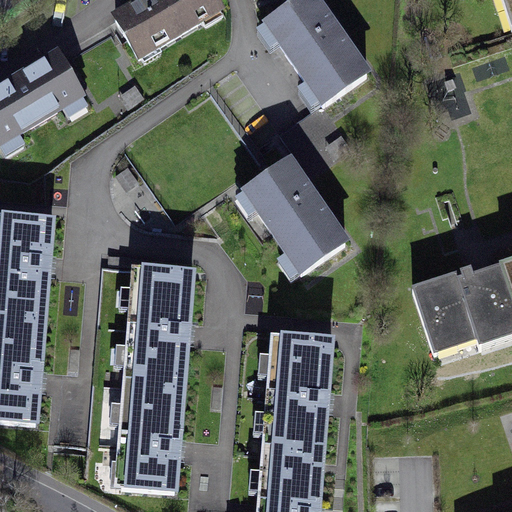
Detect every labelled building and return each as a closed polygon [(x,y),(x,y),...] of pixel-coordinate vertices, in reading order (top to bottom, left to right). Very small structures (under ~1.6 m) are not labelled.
[(213,0),(162,0),(118,29),(141,65),(222,12),(213,0)] [(317,3),(270,36),(325,117),(373,84),(317,3)] [(0,98),(0,154),(84,107),(60,65),(0,98)] [(300,169),(248,200),(298,281),(349,250),(300,169)] [(0,326),(52,331),(61,231),(0,225),(0,326)] [(511,279),(509,268),(416,297),(437,365),(511,342),(511,279)] [(126,383),(191,388),(199,280),(134,275),(126,383)] [(0,430),(43,434),(52,331),(0,326),(0,430)] [(335,341),(269,336),(260,448),(326,453),(335,341)] [(117,493),(183,498),(191,388),(126,383),(117,493)] [(321,511),(326,453),(260,448),(254,511),(321,511)]
